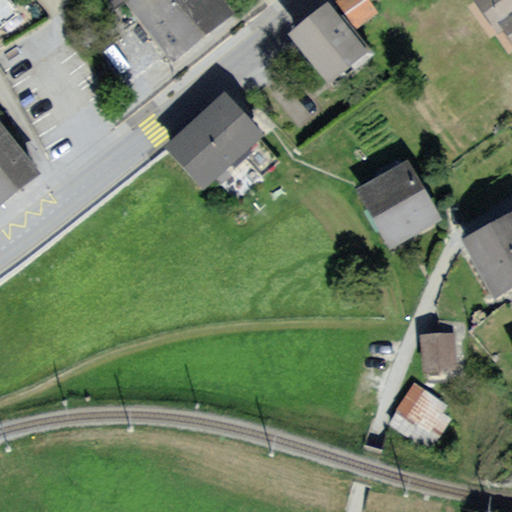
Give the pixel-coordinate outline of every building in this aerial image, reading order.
[(226,0),(125,0),(171,63),(234,10),(226,0)] [(324,0),(287,31),(330,83),(371,49),(330,0),(324,0)] [(369,0),(337,0),(355,27),(377,13),(369,0)] [(511,0),(482,0),(502,28),(506,25),(511,32),(511,0)] [(227,90),(161,146),(201,189),(264,137),(227,90)] [(0,119),(0,118),(0,201),(43,170),(0,119)] [(442,218),(406,158),(355,189),(391,249),(442,218)] [(511,215),(459,245),(489,298),(511,284),(511,215)] [(456,332),(421,334),(423,372),(457,370),(456,332)] [(447,405),(414,384),(389,423),(431,450),(452,418),(442,412),(447,405)]
